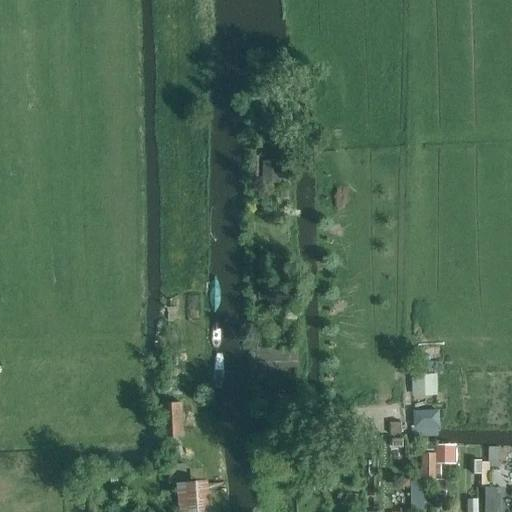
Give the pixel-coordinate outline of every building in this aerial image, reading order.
[(268,106),(256,107),(257,126),(269,125),(268,106)] [(278,160),(269,160),(269,182),(278,182),(278,160)] [(411,375),(412,396),(437,395),(436,374),(411,375)] [(184,436),(182,402),(160,403),(162,437),(184,436)] [(436,411),(415,412),(413,413),(414,426),(415,427),(437,426),(438,424),(438,412),(436,411)] [(399,423),(389,423),(389,434),(399,434),(399,423)] [(406,438),(389,438),(389,456),(407,456),(406,438)] [(437,444),(436,444),(435,444),(435,464),(441,464),(455,464),(455,444),(437,444)] [(430,486),(430,482),(433,482),(433,481),(433,464),(433,453),(419,453),(419,481),(411,481),(411,510),(424,510),(423,496),(421,495),(420,488),(425,487),(430,486)] [(292,460),(280,461),(281,474),(293,473),(292,460)] [(491,487),(492,462),(482,462),(481,487),(491,487)] [(327,470),(312,471),(313,491),(328,490),(327,470)] [(176,483),(176,488),(178,511),(198,511),(210,511),(207,480),(176,483)] [(441,481),(435,481),(435,494),(445,494),(445,481),(441,481)] [(497,511),(497,487),(485,487),(485,511),(497,511)] [(356,497),(349,498),(350,510),(358,509),(356,497)] [(366,500),(366,511),(380,511),(381,500),(366,500)]
